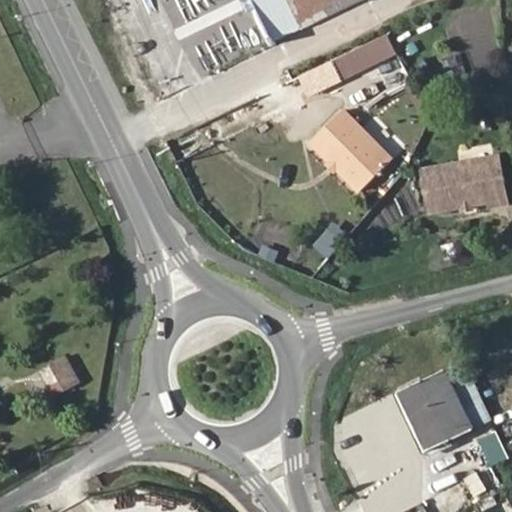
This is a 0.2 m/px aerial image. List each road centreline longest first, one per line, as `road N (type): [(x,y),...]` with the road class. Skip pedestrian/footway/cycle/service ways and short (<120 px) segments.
road 1 (unknown): [(0,131),(110,137),(397,0)]
road 2 (secondary): [(44,0),(191,306)]
road 3 (residential): [(293,352),(325,334),(511,286)]
road 4 (unclassified): [(0,509),(167,417)]
road 5 (secondary): [(191,306),(173,318),(152,356),(156,399),(167,417)]
road 6 (secondary): [(293,352),(284,332),(253,305),(232,299),(191,306)]
